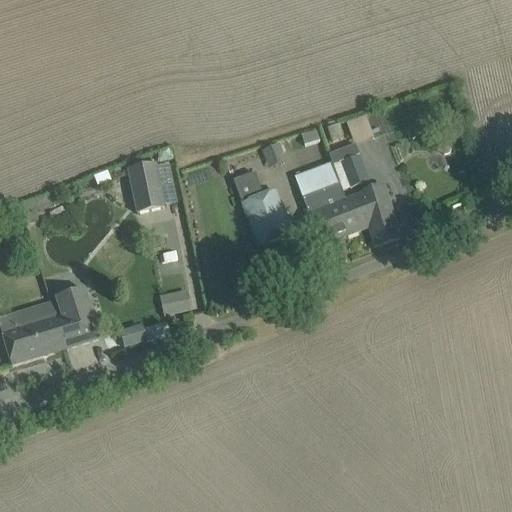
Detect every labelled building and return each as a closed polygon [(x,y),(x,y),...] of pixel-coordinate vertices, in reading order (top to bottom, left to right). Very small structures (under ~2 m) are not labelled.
[(352,125),(361,143),(377,135),(369,117),(352,125)] [(340,126),(328,130),(332,144),(344,140),(340,126)] [(262,152),(269,171),(287,163),(279,145),(262,152)] [(359,157),(339,165),(349,190),(369,182),(359,157)] [(156,165),(127,171),(136,216),(165,210),(156,165)] [(275,192),(263,197),(254,174),(233,182),(259,249),(292,236),(275,192)] [(329,190),(301,201),(315,237),(314,238),(315,239),(316,239),(320,249),(359,233),(348,201),(345,202),(342,193),(340,186),(329,190)] [(375,249),(400,240),(384,188),(348,201),(359,233),(368,229),(375,249)] [(55,318),(65,351),(100,341),(84,290),(56,299),(61,316),(55,318)] [(190,292),(163,296),(166,316),(193,313),(190,292)] [(65,351),(55,318),(1,335),(6,349),(12,368),(65,351)] [(124,332),(128,347),(152,341),(148,326),(124,332)]
